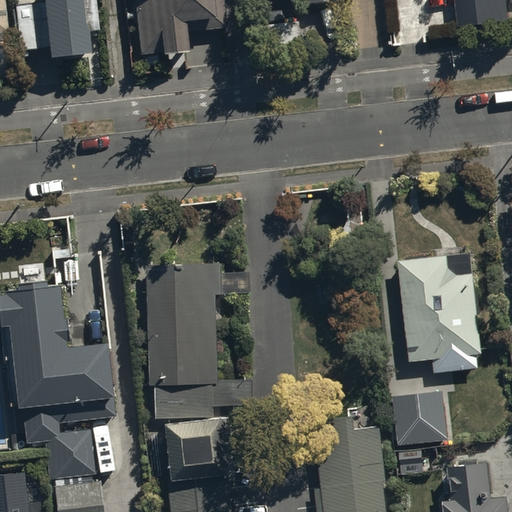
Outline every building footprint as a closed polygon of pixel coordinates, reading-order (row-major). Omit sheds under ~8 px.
[(0,0),(0,38),(9,37),(5,0),(0,0)] [(43,0),(44,6),(16,9),(21,55),(50,52),(52,66),(91,62),(88,37),(98,36),(94,0),(43,0)] [(133,0),(140,58),(162,56),(163,62),(190,59),(188,36),(226,33),(222,0),(133,0)] [(277,0),(277,1),(293,0),(302,0),(304,9),(341,5),(340,0),(277,0)] [(454,0),(458,30),(509,24),(506,0),(454,0)] [(435,260),(399,263),(410,366),(434,364),(435,376),(478,372),(477,360),(484,359),(473,256),(455,258),(454,248),(434,250),(435,260)] [(212,409),(233,408),(232,382),(218,382),(214,268),(143,271),(148,390),(154,390),(156,421),(212,419),(212,409)] [(0,333),(2,334),(10,410),(10,412),(17,411),(17,415),(22,415),(25,447),(45,445),(49,482),(94,478),(90,433),(60,436),(59,425),(116,420),(115,403),(112,403),(107,349),(65,353),(65,347),(69,347),(67,325),(62,326),(59,290),(47,291),(46,287),(17,290),(18,295),(5,296),(5,301),(0,301),(0,333)] [(446,395),(394,398),(400,477),(434,475),(432,446),(449,444),(446,395)] [(389,511),(380,429),(356,432),(354,419),(335,421),(337,436),(315,438),(321,491),(315,492),(317,511),(389,511)] [(221,424),(165,429),(170,488),(227,483),(221,424)] [(509,511),(509,501),(492,503),(489,467),(451,471),(454,506),(444,507),(444,511),(509,511)] [(0,511),(27,511),(25,479),(0,480),(0,511)] [(92,485),(91,480),(54,483),(55,511),(105,511),(104,491),(101,491),(101,485),(92,485)] [(169,511),(230,511),(228,488),(167,495),(169,511)]
